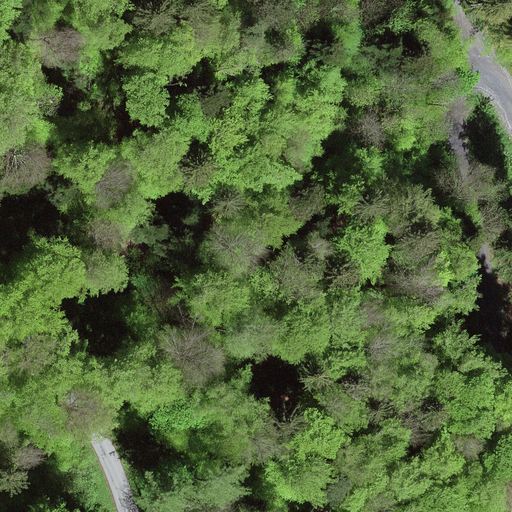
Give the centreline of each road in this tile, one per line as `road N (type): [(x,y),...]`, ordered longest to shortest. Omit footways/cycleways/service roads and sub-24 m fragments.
road 1 (track): [(475,83),(470,167),(509,457),(507,511)]
road 2 (unclassified): [(124,511),(93,433),(0,257)]
